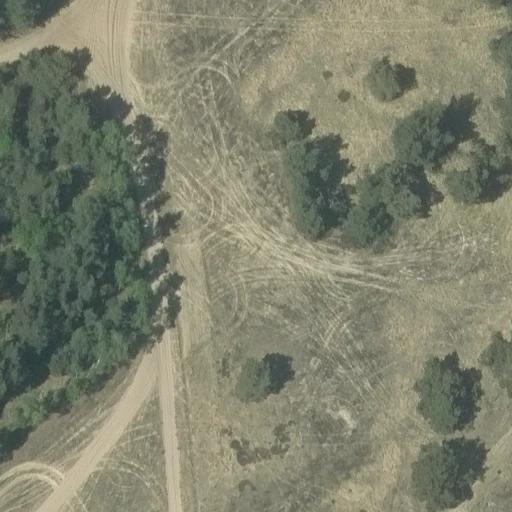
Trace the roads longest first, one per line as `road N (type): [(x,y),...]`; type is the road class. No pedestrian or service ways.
road 1 (unknown): [(88,30),(110,70),(148,215),(157,370)]
road 2 (track): [(107,0),(88,30),(0,64)]
